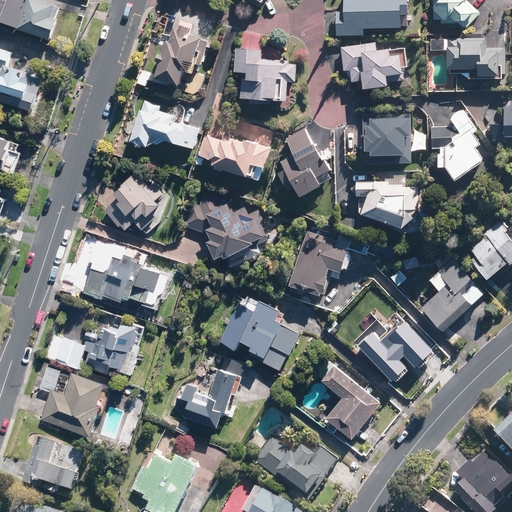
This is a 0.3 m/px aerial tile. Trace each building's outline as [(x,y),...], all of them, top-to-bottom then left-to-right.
[(64,10),(33,0),(11,0),(4,19),(55,37),(64,10)] [(406,0),(349,0),(349,11),(342,11),(343,35),(366,35),(366,25),(408,23),(406,0)] [(456,19),(456,15),(466,25),(481,10),(471,0),(436,0),(437,20),(456,19)] [(200,37),(175,28),(159,76),(184,85),(200,37)] [(487,39),(450,39),(450,64),(472,64),(472,76),(507,75),(506,47),(487,47),(487,39)] [(377,45),(343,49),(346,65),(355,64),(357,78),(368,77),(369,85),(391,82),(390,72),(406,70),(404,52),(393,54),(393,48),(378,50),(377,45)] [(263,48),(238,47),(237,68),(251,68),(251,77),(245,77),(244,100),(287,102),(288,78),(297,78),(298,61),(262,59),(263,48)] [(12,54),(0,50),(0,63),(8,66),(12,54)] [(5,81),(0,79),(0,94),(34,107),(44,80),(10,67),(5,81)] [(161,105),(148,100),(136,138),(154,144),(157,135),(196,148),(201,129),(158,115),(161,105)] [(511,140),(511,107),(508,108),(509,122),(494,122),(495,138),(509,137),(509,141),(511,140)] [(477,130),(477,129),(481,126),(467,108),(456,116),(463,126),(433,127),(434,146),(446,145),(446,152),(440,152),(440,165),(452,164),(461,175),(486,156),(478,144),(483,140),(477,130)] [(412,117),(370,117),(370,158),(412,158),(412,117)] [(307,127),(287,138),(295,154),(282,161),(287,170),(281,173),(286,183),(294,179),(301,192),(337,173),(320,141),(315,143),(307,127)] [(225,140),(209,135),(202,154),(218,160),(217,163),(261,177),(270,147),(251,141),(240,138),(239,140),(226,136),(225,140)] [(0,164),(17,170),(23,153),(11,149),(14,141),(0,136),(0,164)] [(134,174),(119,188),(127,197),(112,210),(128,227),(137,218),(144,226),(156,215),(154,213),(165,203),(159,196),(164,192),(156,183),(152,186),(146,179),(142,183),(134,174)] [(423,206),(422,178),(362,180),(363,193),(373,192),(373,195),(367,211),(407,225),(413,206),(423,206)] [(9,185),(0,182),(0,207),(1,207),(9,185)] [(237,211),(232,201),(203,192),(193,224),(210,229),(215,239),(209,242),(218,261),(273,234),(260,209),(250,213),(247,206),(237,211)] [(483,255),(475,262),(486,275),(511,251),(511,234),(503,225),(478,248),(483,255)] [(339,240),(312,231),(296,281),(325,290),(334,263),(345,266),(351,248),(338,244),(339,240)] [(98,266),(90,291),(105,296),(106,293),(124,298),(127,289),(158,299),(167,269),(115,253),(110,270),(98,266)] [(452,280),(427,304),(446,324),(474,298),(467,290),(478,280),(457,258),(443,271),(452,280)] [(402,268),(393,275),(407,292),(416,284),(402,268)] [(283,306),(264,297),(260,305),(244,298),(226,337),(242,345),(245,339),(261,347),(257,355),(282,367),(290,351),(293,352),(304,329),(286,321),(287,319),(279,315),(283,306)] [(376,330),(362,345),(395,377),(409,362),(403,356),(410,349),(421,361),(436,346),(407,317),(385,339),(376,330)] [(121,327),(111,323),(107,336),(101,334),(100,339),(92,337),(89,348),(94,349),(89,363),(115,371),(116,366),(125,368),(138,326),(123,321),(121,327)] [(80,365),(87,344),(59,335),(52,356),(80,365)] [(329,377),(349,393),(333,414),(358,432),(374,411),(383,399),(338,365),(329,377)] [(242,373),(222,368),(214,394),(186,385),(179,408),(227,423),(242,373)] [(68,394),(56,390),(47,417),(95,432),(103,405),(99,404),(106,383),(74,373),(68,394)] [(273,434),(255,459),(310,499),(328,474),(313,463),(318,457),(303,447),(299,453),(273,434)] [(75,489),(81,472),(52,462),(59,443),(43,437),(30,474),(75,489)] [(511,474),(489,453),(456,489),(480,511),(495,511),(500,507),(488,496),(498,485),(510,496),(511,494),(511,474)] [(155,511),(178,511),(199,468),(179,459),(177,464),(160,457),(145,491),(157,496),(150,510),(155,511)] [(256,511),(267,491),(243,478),(225,511),(256,511)] [(306,511),(276,495),(265,511),(306,511)]
